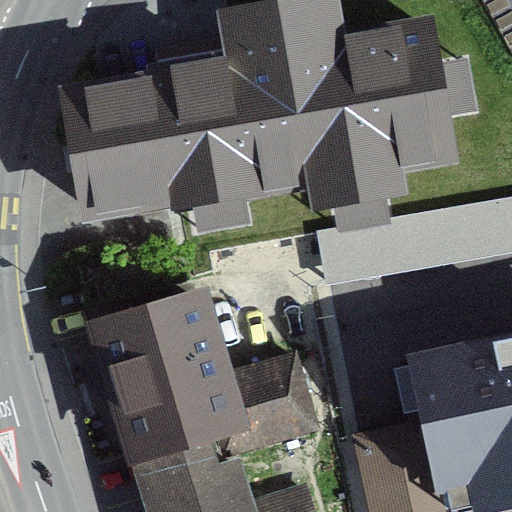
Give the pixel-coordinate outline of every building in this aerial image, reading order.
[(201,199),(450,154),(427,28),(338,44),(330,0),(329,0),(230,18),(237,62),(178,73),(201,199)] [(162,78),(58,97),(80,214),(184,195),(162,78)] [(283,216),(195,239),(204,272),(292,249),(283,216)] [(242,500),(228,456),(311,430),(287,352),(224,372),(201,298),(100,329),(118,386),(157,511),(304,511),(295,483),(242,500)] [(448,481),(511,466),(511,343),(421,365),(435,422),(448,481)] [(435,422),(357,440),(373,511),(455,511),(448,481),(435,422)]
